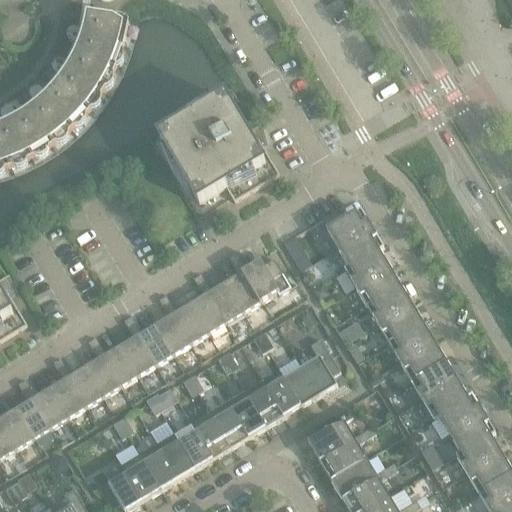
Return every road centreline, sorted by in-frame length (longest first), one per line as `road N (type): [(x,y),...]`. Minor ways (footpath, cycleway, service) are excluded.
road 1 (residential): [(0,382),(332,183)]
road 2 (residential): [(511,436),(352,172)]
road 3 (tertiary): [(362,0),(511,247)]
road 4 (tertiary): [(511,195),(394,0)]
road 5 (residential): [(308,511),(279,465),(202,511)]
road 6 (residential): [(289,110),(225,0)]
